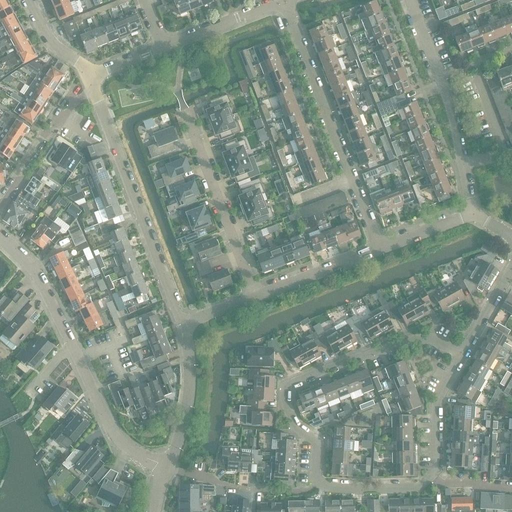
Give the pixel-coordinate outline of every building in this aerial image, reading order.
[(0,0),(0,11),(9,7),(5,0),(0,0)] [(51,0),(55,9),(69,3),(67,0),(51,0)] [(88,0),(83,0),(83,1),(87,10),(92,8),(88,0)] [(173,0),(174,1),(179,15),(190,11),(186,0),(173,0)] [(199,0),(186,0),(190,11),(202,6),(199,0)] [(360,21),(380,13),(380,12),(378,7),(380,6),(378,0),(362,6),(364,13),(358,15),(360,21)] [(117,1),(105,5),(105,8),(107,7),(108,10),(119,6),(117,1)] [(462,11),(469,8),(467,2),(459,5),(462,11)] [(73,15),(69,3),(55,9),(59,20),(73,15)] [(162,5),(158,7),(161,15),(169,13),(165,4),(162,5)] [(105,5),(94,10),(96,15),(108,10),(107,7),(105,8),(105,5)] [(0,22),(13,15),(9,7),(0,11),(0,22)] [(446,16),(457,12),(455,7),(444,11),(446,16)] [(94,10),(82,14),(83,17),(85,16),(86,19),(96,15),(94,10)] [(128,14),(122,16),(130,35),(141,30),(135,15),(134,15),(133,10),(127,12),(128,14)] [(364,32),(371,29),(384,24),(384,23),(382,19),(385,18),(382,11),(380,12),(380,13),(360,21),(364,32)] [(72,18),(72,20),(74,24),(86,19),(85,16),(83,17),(82,14),(72,18)] [(0,32),(18,23),(13,15),(0,22),(0,32)] [(119,39),(130,35),(122,16),(112,20),(111,21),(119,39)] [(511,19),(511,16),(500,21),(505,35),(506,35),(511,33),(511,35),(511,34),(511,19)] [(461,22),(462,22),(460,17),(448,21),(450,27),(462,23),(461,22)] [(108,25),(102,28),(108,43),(119,39),(111,21),(112,20),(112,19),(106,21),(108,25)] [(75,26),(74,24),(72,20),(62,24),(65,31),(75,26)] [(500,21),(489,25),(494,40),(495,39),(500,38),(500,39),(507,37),(506,35),(505,35),(500,21)] [(369,43),(375,40),(389,35),(388,34),(387,30),(389,29),(386,22),(384,23),(384,24),(371,29),(364,32),(369,43)] [(0,38),(0,43),(22,32),(18,23),(0,32),(0,35),(1,38),(0,38)] [(489,25),(477,29),(483,44),(484,44),(489,42),(490,43),(496,41),(495,39),(494,40),(489,25)] [(65,31),(67,36),(77,32),(75,26),(65,31)] [(309,32),(313,43),(331,36),(333,35),(331,30),(325,32),(323,26),(309,32)] [(92,49),(97,48),(90,32),(91,32),(89,28),(84,30),(85,34),(79,37),(80,38),(86,52),(87,55),(94,52),(92,49)] [(102,28),(91,32),(90,32),(97,48),(108,43),(102,28)] [(477,29),(467,34),(472,48),(473,48),(477,46),(478,48),(484,45),(484,44),(483,44),(477,29)] [(0,48),(5,46),(8,50),(27,40),(22,32),(0,43),(0,48)] [(79,37),(77,32),(67,36),(69,42),(80,38),(79,37)] [(375,53),(393,46),(391,41),(393,40),(391,33),(388,34),(389,35),(375,40),(377,46),(371,49),(373,54),(375,53)] [(474,50),(473,48),(472,48),(467,34),(455,38),(461,53),(466,51),(467,52),(474,50)] [(313,43),(317,54),(331,48),(332,49),(335,47),(331,36),(313,43)] [(31,48),(27,40),(8,50),(5,51),(7,55),(6,55),(7,56),(0,60),(3,64),(7,61),(31,48)] [(257,64),(278,57),(273,45),(270,46),(269,42),(251,48),(257,64)] [(379,64),(379,65),(398,58),(397,57),(396,52),(398,51),(395,45),(393,46),(375,53),(379,64)] [(36,57),(31,48),(7,61),(10,68),(18,63),(17,61),(20,60),(23,64),(36,57)] [(317,54),(322,65),(336,60),(332,49),(331,48),(317,54)] [(388,74),(402,69),(402,68),(400,63),(402,63),(399,56),(397,57),(398,58),(379,65),(383,76),(388,74)] [(282,68),(278,57),(263,62),(263,63),(259,64),(264,75),(267,74),(267,73),(282,68)] [(322,65),(326,76),(340,71),(345,69),(341,58),(336,60),(322,65)] [(244,61),(242,62),(245,69),(252,66),(249,59),(248,59),(244,61)] [(33,62),(28,65),(41,73),(59,84),(64,76),(62,75),(58,73),(51,68),(47,65),(44,66),(42,68),(33,62)] [(36,75),(34,80),(36,81),(53,92),(59,84),(41,73),(28,65),(24,67),(36,75)] [(64,65),(58,73),(62,75),(68,67),(64,65)] [(252,66),(245,69),(248,76),(249,75),(254,74),(255,73),(252,66)] [(388,74),(392,85),(406,80),(406,79),(404,74),(406,74),(404,67),(402,68),(402,69),(388,74)] [(286,79),(282,68),(267,73),(267,74),(270,80),(265,82),(267,87),(286,79)] [(496,72),(497,75),(499,80),(501,86),(502,88),(511,84),(511,79),(508,68),(496,72)] [(326,76),(330,87),(344,82),(351,79),(348,74),(342,76),(340,71),(326,76)] [(16,72),(10,76),(14,78),(17,80),(19,78),(21,74),(16,72)] [(486,79),(488,85),(499,80),(497,75),(486,79)] [(10,76),(4,80),(10,84),(14,78),(10,76)] [(408,78),(406,79),(406,80),(392,85),(397,97),(411,91),(409,86),(411,85),(408,78)] [(274,90),(276,96),(290,90),(286,79),(267,87),(269,92),(274,90)] [(34,80),(29,87),(31,88),(48,99),(53,92),(36,81),(34,80)] [(246,80),(238,83),(239,83),(243,94),(250,92),(246,80)] [(488,85),(490,90),(501,86),(499,80),(488,85)] [(330,87),(335,99),(349,93),(344,82),(330,87)] [(19,93),(26,97),(43,108),(48,99),(31,88),(29,87),(24,84),(19,93)] [(490,90),(492,95),(503,91),(502,88),(501,86),(490,90)] [(276,96),(280,107),(295,102),(290,90),(276,96)] [(335,99),(339,110),(358,103),(353,91),(349,93),(335,99)] [(492,95),(494,101),(505,97),(503,91),(492,95)] [(19,103),(38,116),(43,108),(26,97),(24,99),(13,92),(10,97),(19,103)] [(207,117),(209,124),(230,116),(226,105),(230,103),(227,95),(209,101),(210,104),(207,105),(210,110),(207,111),(209,117),(207,117)] [(494,101),(496,107),(507,102),(505,97),(494,101)] [(377,105),(379,110),(394,104),(392,99),(377,105)] [(280,107),(285,118),(299,113),(295,102),(280,107)] [(401,108),(406,120),(419,115),(419,114),(417,109),(419,108),(417,102),(401,108)] [(499,112),(499,113),(510,108),(507,102),(496,107),(499,112)] [(33,124),(38,116),(19,103),(14,111),(20,115),(33,124)] [(339,110),(343,121),(357,116),(362,114),(358,103),(339,110)] [(396,110),(394,104),(379,110),(381,116),(396,110)] [(0,120),(24,137),(29,129),(16,120),(10,116),(8,118),(7,119),(0,114),(0,109),(0,108),(0,120)] [(499,113),(501,118),(511,114),(510,108),(499,113)] [(281,120),(285,131),(289,130),(303,124),(299,113),(285,118),(281,120)] [(406,120),(410,131),(424,126),(423,125),(422,121),(424,120),(421,113),(419,114),(419,115),(406,120)] [(167,114),(160,116),(163,123),(169,120),(167,114)] [(501,118),(503,124),(511,119),(511,114),(501,118)] [(381,117),(385,128),(390,126),(386,115),(381,117)] [(233,123),(230,116),(209,124),(211,130),(214,129),(216,134),(218,134),(220,139),(241,132),(237,121),(233,123)] [(343,121),(348,132),(362,127),(357,116),(343,121)] [(511,119),(503,124),(505,129),(511,126),(511,119)] [(0,127),(1,128),(3,129),(1,132),(6,136),(19,144),(24,137),(0,120),(0,127)] [(151,120),(142,123),(145,130),(154,127),(151,120)] [(291,134),(293,141),(308,135),(303,124),(289,130),(285,131),(287,136),(291,134)] [(410,131),(414,142),(428,137),(428,136),(426,132),(428,131),(426,124),(423,125),(424,126),(410,131)] [(178,140),(173,127),(153,135),(156,144),(147,147),(151,159),(175,150),(172,143),(178,140)] [(348,132),(352,143),(366,138),(362,127),(348,132)] [(0,142),(14,152),(19,144),(6,136),(1,132),(0,131),(0,142)] [(293,141),(298,152),(312,146),(308,135),(293,141)] [(414,142),(419,153),(433,148),(432,148),(430,143),(433,142),(430,135),(428,136),(428,137),(414,142)] [(352,143),(356,155),(376,147),(375,145),(371,143),(368,144),(366,138),(352,143)] [(223,161),(225,167),(246,159),(243,152),(248,150),(244,140),(236,143),(235,140),(222,145),(226,153),(223,154),(225,160),(223,161)] [(0,142),(0,152),(9,159),(14,152),(0,142)] [(53,157),(51,160),(64,169),(65,169),(71,173),(82,158),(75,154),(75,153),(76,153),(62,144),(61,145),(53,157)] [(81,148),(91,176),(105,170),(100,159),(98,160),(93,144),(87,146),(81,148)] [(294,154),(298,165),(316,158),(312,146),(298,152),(294,154)] [(377,152),(376,147),(356,155),(361,166),(367,163),(369,168),(377,165),(375,160),(372,154),(377,152)] [(423,164),(423,165),(437,159),(435,154),(437,153),(435,147),(432,148),(433,148),(419,153),(421,159),(417,161),(419,166),(423,164)] [(282,149),(277,151),(280,159),(285,157),(282,149)] [(168,172),(161,175),(165,186),(180,181),(178,175),(189,171),(185,159),(180,161),(178,155),(168,159),(170,164),(166,166),(168,172)] [(298,165),(302,176),(321,169),(316,158),(298,165)] [(423,165),(427,176),(441,170),(439,165),(441,165),(439,158),(437,159),(423,165)] [(251,171),(246,159),(225,167),(228,173),(230,172),(232,178),(234,177),(236,182),(249,178),(247,172),(251,171)] [(396,162),(387,165),(392,174),(394,174),(397,165),(396,162)] [(402,164),(405,172),(411,169),(408,162),(402,164)] [(384,167),(375,170),(377,175),(386,171),(384,167)] [(325,180),(321,169),(302,176),(302,177),(303,182),(308,180),(311,186),(325,180)] [(414,176),(411,169),(405,172),(408,178),(414,176)] [(427,176),(432,187),(446,182),(446,181),(444,176),(446,176),(443,169),(441,170),(427,176)] [(86,178),(90,189),(109,181),(105,170),(91,176),(86,178)] [(18,197),(2,220),(9,225),(10,225),(18,230),(28,214),(30,215),(34,208),(39,201),(39,200),(34,197),(33,196),(37,191),(42,184),(33,178),(24,190),(27,193),(22,200),(18,197)] [(281,179),(273,182),(278,196),(286,193),(281,179)] [(402,188),(396,191),(402,205),(413,200),(408,186),(405,180),(400,182),(402,188)] [(448,180),(446,181),(446,182),(432,187),(436,198),(450,193),(448,188),(450,187),(448,180)] [(90,189),(94,200),(113,193),(109,181),(90,189)] [(180,181),(165,186),(169,198),(174,196),(179,209),(182,208),(193,203),(195,202),(193,196),(198,194),(193,182),(182,186),(180,181)] [(42,184),(37,191),(39,193),(45,184),(42,183),(42,184)] [(239,204),(241,210),(262,202),(260,195),(264,193),(260,183),(239,191),(242,196),(239,197),(241,203),(239,204)] [(411,186),(414,194),(421,191),(420,189),(419,189),(417,184),(411,186)] [(402,205),(396,191),(391,193),(389,189),(384,191),(390,208),(391,209),(402,205)] [(390,208),(384,191),(383,190),(369,195),(375,211),(378,210),(379,213),(380,213),(381,214),(387,212),(386,211),(391,209),(390,208)] [(37,191),(33,196),(34,197),(39,200),(42,195),(39,193),(37,191)] [(425,202),(421,191),(414,194),(418,204),(425,202)] [(82,192),(67,197),(74,202),(85,198),(82,192)] [(343,192),(337,195),(341,205),(347,203),(343,192)] [(94,200),(99,211),(117,204),(113,193),(94,200)] [(49,204),(48,205),(53,209),(54,208),(61,198),(56,194),(49,204)] [(337,195),(332,197),(336,207),(341,205),(337,195)] [(332,197),(326,199),(330,210),(336,207),(332,197)] [(324,212),(330,210),(326,199),(320,201),(324,212)] [(322,213),(324,212),(320,201),(315,203),(319,214),(322,213)] [(265,209),(262,202),(241,210),(244,216),(246,215),(248,221),(250,220),(252,226),(273,218),(269,208),(265,209)] [(210,218),(207,211),(205,212),(203,207),(196,210),(193,203),(179,209),(182,215),(186,214),(192,230),(193,230),(194,232),(204,228),(203,226),(209,224),(207,219),(210,218)] [(314,216),(319,214),(315,203),(309,206),(313,216),(314,216)] [(98,225),(99,228),(113,223),(112,220),(122,216),(117,204),(99,211),(98,212),(102,223),(98,225)] [(309,206),(303,208),(307,218),(313,216),(309,206)] [(301,221),(307,218),(303,208),(297,210),(301,221)] [(319,214),(314,216),(316,222),(324,219),(322,213),(319,214)] [(343,226),(342,227),(348,240),(359,236),(354,222),(348,224),(344,214),(339,216),(343,226)] [(36,244),(36,245),(36,244),(53,223),(46,217),(44,219),(35,230),(37,231),(30,240),(36,244)] [(67,230),(70,236),(81,231),(76,219),(67,230)] [(61,229),(53,223),(36,244),(36,245),(43,250),(47,244),(49,241),(51,242),(61,230),(61,229)] [(114,244),(127,240),(122,228),(116,231),(113,223),(99,228),(102,236),(110,233),(114,244)] [(342,227),(331,231),(336,244),(336,245),(336,244),(348,240),(342,227)] [(330,228),(319,232),(319,233),(323,244),(325,249),(336,245),(336,244),(331,231),(330,228)] [(314,253),(325,249),(323,244),(319,233),(319,232),(318,230),(301,237),(306,251),(312,248),(314,253)] [(70,236),(72,241),(84,236),(81,231),(70,236)] [(308,255),(306,251),(301,237),(300,234),(289,238),(291,244),(290,244),(291,244),(296,258),(299,257),(300,258),(308,255)] [(81,244),(86,242),(84,236),(72,241),(74,244),(75,247),(81,244)] [(195,263),(199,273),(210,268),(206,259),(220,254),(217,246),(216,244),(215,241),(215,239),(200,244),(195,246),(200,261),(195,263)] [(114,244),(118,255),(131,250),(129,244),(127,240),(114,244)] [(88,248),(86,242),(81,244),(75,247),(77,253),(88,248)] [(290,244),(279,248),(285,264),(293,261),(292,259),(296,258),(291,244),(290,244)] [(270,268),(273,267),(268,252),(267,247),(255,252),(258,261),(257,262),(259,268),(261,268),(262,273),(270,270),(270,268)] [(279,248),(268,252),(273,267),(277,265),(278,267),(285,264),(279,248)] [(114,257),(118,268),(135,261),(131,250),(118,255),(114,257)] [(49,259),(54,270),(68,264),(65,258),(69,256),(67,251),(63,253),(63,252),(62,253),(49,259)] [(479,264),(475,272),(492,282),(498,271),(490,267),(494,261),(486,257),(477,259),(475,262),(479,264)] [(124,270),(126,277),(139,272),(135,261),(118,268),(114,270),(115,274),(124,270)] [(54,270),(59,281),(73,275),(75,273),(80,271),(78,265),(70,269),(68,264),(54,270)] [(212,275),(210,268),(199,273),(201,279),(207,277),(212,291),(231,284),(229,277),(229,276),(229,275),(228,273),(227,272),(226,270),(212,275)] [(123,285),(125,290),(143,283),(139,272),(126,277),(129,283),(123,285)] [(467,277),(463,283),(466,288),(470,296),(475,293),(478,288),(486,292),(492,282),(475,272),(470,279),(467,277)] [(59,281),(64,291),(78,285),(75,279),(77,278),(75,273),(73,275),(59,281)] [(455,284),(445,289),(454,306),(465,300),(460,291),(466,288),(463,283),(459,276),(452,280),(455,284)] [(96,282),(99,288),(105,285),(102,280),(96,282)] [(118,295),(120,298),(133,294),(134,299),(142,296),(146,294),(147,294),(143,283),(125,290),(117,293),(118,295)] [(64,291),(69,302),(83,295),(78,285),(64,291)] [(431,292),(425,295),(429,302),(431,307),(437,303),(443,313),(454,306),(445,289),(438,293),(435,289),(431,292)] [(415,300),(408,304),(418,320),(429,314),(424,305),(429,302),(425,295),(423,291),(416,294),(417,296),(414,298),(415,300)] [(8,298),(8,297),(4,294),(0,298),(0,312),(8,320),(5,323),(7,324),(28,300),(17,292),(9,301),(8,300),(8,298)] [(74,312),(78,310),(87,305),(91,304),(86,294),(83,295),(69,302),(74,312)] [(123,306),(120,298),(118,295),(113,297),(118,309),(120,315),(126,312),(123,306)] [(500,310),(511,316),(511,313),(511,297),(508,295),(500,310)] [(105,304),(108,310),(114,307),(111,301),(105,304)] [(78,310),(83,321),(96,315),(99,313),(94,302),(91,304),(87,305),(78,310)] [(406,327),(418,320),(408,304),(397,310),(395,306),(392,302),(387,305),(394,316),(393,317),(396,321),(401,318),(406,327)] [(27,305),(2,335),(9,341),(6,345),(12,350),(14,350),(16,347),(33,327),(26,321),(34,311),(27,305)] [(388,319),(393,317),(394,316),(387,305),(380,308),(383,312),(372,318),(382,335),(393,328),(388,319)] [(115,310),(114,307),(108,310),(109,312),(113,320),(118,318),(115,310)] [(141,337),(146,335),(161,329),(156,316),(155,316),(153,311),(124,322),(127,330),(137,326),(141,337)] [(96,315),(83,321),(88,332),(104,324),(99,313),(96,315)] [(355,317),(351,319),(357,331),(360,335),(365,332),(370,341),(382,335),(372,318),(361,325),(359,321),(357,321),(355,317)] [(352,334),(357,331),(351,319),(344,323),(334,329),(336,333),(346,349),(357,343),(352,334)] [(146,335),(151,346),(165,341),(161,329),(146,335)] [(492,330),(486,341),(500,348),(508,353),(511,347),(503,343),(506,338),(492,330)] [(334,356),(346,349),(336,333),(331,335),(329,331),(323,335),(317,338),(321,345),(323,350),(329,347),(334,356)] [(307,343),(300,347),(309,364),(321,357),(316,348),(321,345),(317,338),(315,334),(308,337),(305,339),(307,343)] [(133,345),(142,341),(140,335),(131,339),(133,345)] [(40,362),(52,347),(41,338),(33,346),(28,342),(15,358),(23,366),(26,363),(34,370),(41,363),(40,362)] [(170,353),(165,341),(151,346),(154,356),(139,362),(142,368),(159,362),(157,358),(170,353)] [(275,355),(281,353),(280,353),(274,341),(267,343),(267,349),(247,349),(247,366),(272,367),(272,355),(275,355)] [(486,341),(480,351),(494,359),(502,363),(504,358),(497,354),(500,348),(486,341)] [(298,370),(309,364),(300,347),(289,353),(287,349),(280,353),(281,353),(287,364),(293,361),(298,370)] [(480,351),(474,362),(488,369),(494,359),(480,351)] [(135,352),(129,354),(133,364),(139,362),(135,352)] [(162,370),(164,375),(165,374),(168,380),(174,378),(168,362),(157,366),(159,372),(162,370)] [(392,379),(407,373),(403,362),(388,368),(384,369),(389,380),(392,379)] [(474,362),(468,372),(482,380),(488,369),(474,362)] [(252,380),(252,389),(273,390),(274,378),(264,377),(265,371),(249,370),(248,380),(252,380)] [(355,375),(361,390),(362,394),(373,390),(372,386),(366,371),(355,375)] [(468,372),(462,383),(476,391),(476,390),(482,380),(468,372)] [(392,379),(397,390),(412,384),(407,373),(392,379)] [(155,378),(156,381),(162,397),(172,393),(168,380),(165,374),(164,375),(155,378)] [(355,375),(343,379),(349,395),(352,400),(363,396),(362,394),(361,390),(355,375)] [(131,387),(136,385),(132,376),(128,377),(131,387)] [(343,379),(332,384),(338,399),(349,395),(343,379)] [(124,410),(133,406),(128,392),(127,389),(119,392),(117,388),(120,386),(118,381),(107,385),(115,406),(122,404),(124,410)] [(147,385),(148,388),(148,387),(154,404),(164,400),(162,397),(156,381),(147,385)] [(480,392),(476,390),(476,391),(462,383),(457,394),(470,401),(474,403),(480,392)] [(332,384),(321,388),(327,404),(327,403),(338,399),(332,384)] [(416,395),(412,384),(397,390),(401,401),(416,395)] [(314,391),(310,393),(316,408),(317,411),(328,407),(327,403),(327,404),(321,388),(320,386),(312,389),(314,391)] [(148,388),(139,391),(138,391),(145,407),(146,410),(155,406),(154,404),(148,387),(148,388)] [(137,388),(128,392),(133,406),(135,411),(145,407),(138,391),(139,391),(137,388)] [(247,397),(247,407),(263,407),(263,402),(272,402),(273,390),(252,389),(251,397),(247,397)] [(74,402),(76,400),(66,391),(64,393),(63,392),(60,394),(55,390),(42,406),(49,412),(53,406),(64,415),(73,404),(75,403),(74,402)] [(305,412),(316,408),(310,393),(309,390),(301,393),(302,396),(299,397),(300,400),(295,402),(300,414),(305,412)] [(418,400),(416,395),(401,401),(398,403),(402,414),(400,415),(401,416),(411,416),(422,416),(418,408),(421,407),(420,405),(423,404),(421,399),(418,400)] [(262,414),(263,407),(247,407),(246,417),(250,417),(250,426),(271,427),(272,414),(262,414)] [(453,414),(453,419),(469,420),(470,419),(470,408),(451,407),(450,414),(453,414)] [(38,412),(34,417),(39,422),(43,417),(38,412)] [(74,441),(88,425),(77,416),(66,430),(61,425),(51,437),(61,446),(66,450),(74,441)] [(392,417),(392,429),(412,428),(412,429),(415,429),(415,421),(412,421),(411,416),(401,416),(396,417),(392,417)] [(453,419),(452,431),(469,432),(472,432),(473,420),(470,419),(469,420),(453,419)] [(334,428),(333,440),(349,441),(349,440),(350,428),(334,428)] [(396,440),(396,441),(412,441),(412,429),(412,428),(392,429),(392,440),(396,440)] [(452,431),(452,443),(468,444),(478,444),(478,438),(469,438),(469,432),(452,431)] [(272,452),(276,452),(295,453),(295,441),(291,441),(291,435),(273,434),(273,440),(272,452)] [(333,440),(332,452),(348,453),(348,454),(353,455),(354,440),(349,440),(349,441),(333,440)] [(396,441),(396,453),(412,453),(412,452),(415,452),(415,444),(412,444),(412,441),(396,441)] [(452,443),(451,455),(468,456),(473,456),(473,444),(468,444),(452,443)] [(67,470),(75,465),(87,476),(103,457),(90,446),(81,456),(74,450),(61,465),(67,470)] [(227,472),(238,473),(240,454),(238,454),(238,448),(229,447),(229,448),(222,448),(221,462),(227,462),(227,472)] [(240,454),(238,473),(250,473),(251,465),(257,465),(257,462),(261,462),(261,456),(257,456),(258,451),(251,451),(251,450),(240,449),(240,454)] [(276,452),(275,463),(294,465),(295,453),(276,452)] [(332,452),(332,464),(348,465),(348,464),(348,454),(348,453),(332,452)] [(396,464),(396,465),(412,465),(412,464),(415,464),(415,456),(412,456),(412,453),(396,453),(393,453),(393,464),(396,464)] [(468,456),(451,455),(451,467),(464,468),(464,470),(472,470),(473,456),(468,456)] [(293,476),(294,465),(275,463),(271,463),(270,474),(270,481),(288,482),(288,476),(293,476)] [(352,465),(348,464),(348,465),(332,464),(331,476),(347,477),(352,478),(352,465)] [(412,468),(412,465),(396,465),(397,477),(412,477),(415,477),(415,468),(412,468)] [(511,466),(510,466),(509,474),(503,474),(503,480),(509,481),(509,478),(511,478),(511,466)] [(101,468),(92,478),(98,484),(97,485),(101,487),(99,493),(99,494),(100,496),(101,498),(101,500),(101,503),(101,505),(101,506),(108,508),(110,505),(117,508),(122,497),(129,500),(129,486),(120,481),(117,486),(113,484),(117,474),(110,470),(109,472),(101,468)] [(189,486),(179,486),(179,501),(198,501),(202,501),(202,496),(202,486),(202,485),(198,485),(198,483),(189,483),(189,486)] [(215,487),(202,486),(202,496),(202,501),(209,501),(209,496),(215,496),(215,487)] [(480,493),(479,509),(485,510),(485,511),(494,511),(494,510),(503,511),(503,510),(511,511),(511,501),(511,495),(505,495),(504,495),(504,494),(480,493)] [(304,503),(304,502),(304,511),(321,511),(322,506),(318,506),(318,502),(313,502),(313,499),(304,499),(304,503)] [(451,511),(473,511),(474,511),(472,511),(471,499),(451,499),(451,511)] [(232,506),(231,511),(246,511),(248,501),(237,500),(237,507),(232,506)] [(432,500),(410,501),(410,511),(433,511),(432,511),(444,511),(444,507),(440,507),(440,506),(432,506),(432,500)] [(178,511),(176,511),(197,511),(198,503),(209,503),(209,501),(202,501),(198,501),(179,501),(179,510),(178,511)] [(378,511),(379,507),(379,501),(367,501),(367,511),(378,511)] [(389,511),(410,511),(410,501),(389,501),(389,511)] [(304,511),(304,502),(287,503),(287,511),(304,511)] [(325,506),(322,506),(321,511),(339,511),(339,502),(325,502),(325,506)] [(354,502),(339,502),(339,511),(357,511),(357,507),(354,507),(354,502)]
